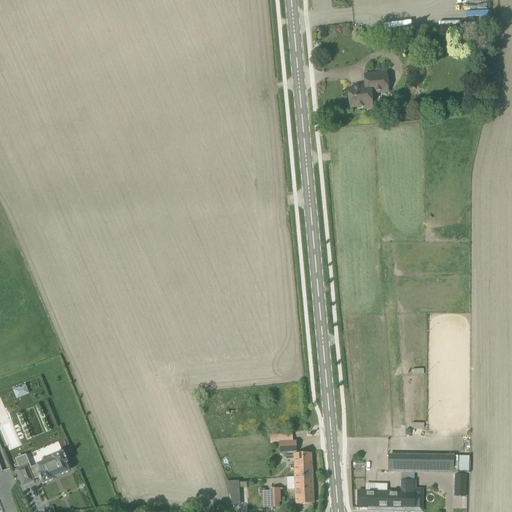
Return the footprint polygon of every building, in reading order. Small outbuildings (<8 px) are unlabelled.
[(388,92),(386,73),(364,75),(365,85),(357,86),(358,88),(348,89),(349,108),(363,107),(363,109),(372,108),(371,94),(388,92)] [(18,399),(31,393),(27,384),(14,389),(18,399)] [(296,460),(296,478),(312,477),(311,453),(296,454),(296,451),(296,442),(292,442),(279,442),(280,452),(285,452),(285,460),(296,460)] [(66,459),(65,456),(64,456),(63,453),(52,457),(53,458),(36,465),(36,466),(31,468),(26,455),(15,459),(19,469),(16,470),(22,487),(34,482),(33,480),(40,478),(39,478),(40,481),(41,481),(42,484),(53,480),(52,479),(69,472),(68,471),(71,470),(69,464),(66,465),(65,464),(67,463),(65,459),(66,459)] [(453,456),(414,456),(388,455),(388,472),(453,473),(453,456)] [(222,457),(225,473),(232,472),(229,456),(222,457)] [(465,475),(455,475),(455,488),(456,486),(465,487),(465,475)] [(296,478),(297,490),(298,505),(313,504),(312,477),(296,478)] [(238,481),(226,482),(228,488),(229,494),(239,493),(238,481)] [(387,500),(387,511),(413,511),(413,481),(400,481),(399,492),(388,492),(387,500)] [(265,494),(265,496),(266,506),(273,506),(277,506),(277,502),(276,488),(270,489),(270,491),(266,491),(266,489),(259,489),(259,494),(265,494)] [(387,500),(388,492),(357,492),(357,508),(373,508),(373,510),(387,511),(387,500)]
